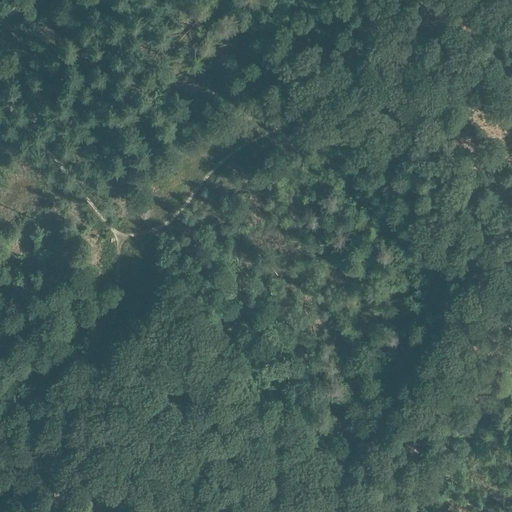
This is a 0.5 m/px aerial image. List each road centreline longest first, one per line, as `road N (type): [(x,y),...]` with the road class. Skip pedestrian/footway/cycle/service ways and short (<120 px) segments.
road 1 (track): [(511,86),(410,87),(293,119),(221,167),(182,215),(120,236)]
road 2 (track): [(334,511),(478,296),(511,202)]
road 3 (track): [(120,236),(106,344),(12,511)]
road 4 (track): [(120,236),(0,101)]
